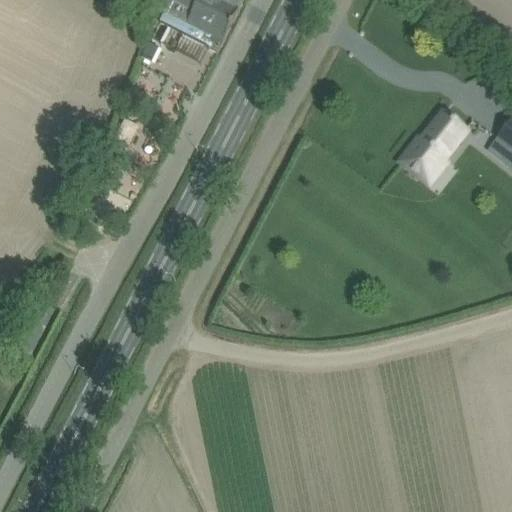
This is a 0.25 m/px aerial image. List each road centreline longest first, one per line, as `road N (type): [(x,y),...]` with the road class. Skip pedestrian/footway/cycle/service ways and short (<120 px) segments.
road 1 (unclassified): [(78,511),(341,0)]
road 2 (primary): [(34,511),(296,0)]
road 3 (unclassified): [(0,502),(260,0)]
